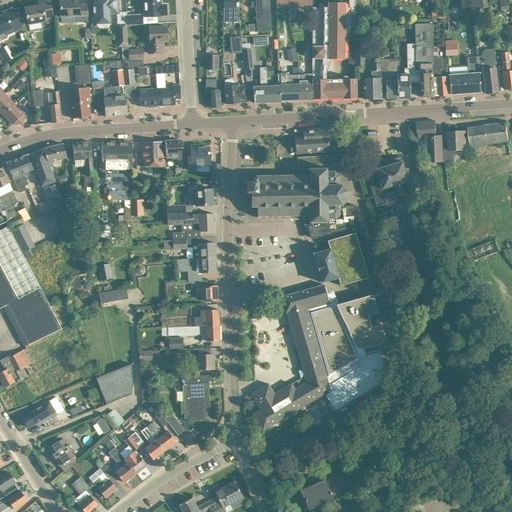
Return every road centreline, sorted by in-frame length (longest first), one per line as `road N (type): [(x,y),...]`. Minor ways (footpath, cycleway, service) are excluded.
road 1 (unclassified): [(232,122),(226,230),(235,442)]
road 2 (tertiary): [(232,122),(511,103)]
road 3 (residential): [(242,458),(384,416),(436,485),(437,497),(422,511)]
road 4 (tertiary): [(10,144),(192,124)]
road 5 (residential): [(117,511),(235,442)]
road 6 (residential): [(192,124),(185,0)]
